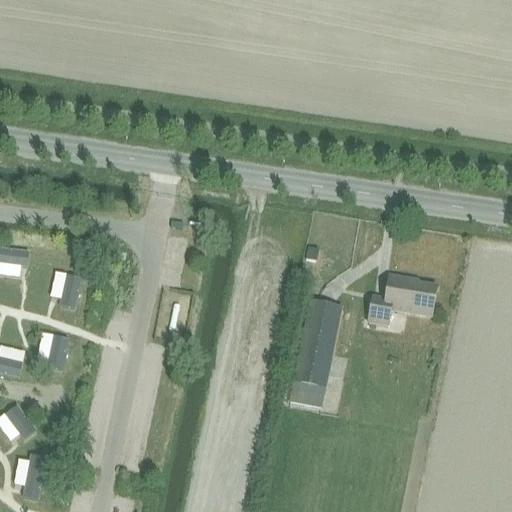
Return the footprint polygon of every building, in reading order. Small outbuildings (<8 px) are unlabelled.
[(0,268),(27,273),(30,256),(0,251),(0,268)] [(308,253),(306,263),(316,265),(318,254),(308,253)] [(60,310),(77,314),(83,283),(66,279),(60,310)] [(432,322),(438,290),(408,286),(408,283),(390,279),(385,303),(372,300),(368,326),(388,330),(391,314),(432,322)] [(326,390),(341,313),(310,306),(294,384),(326,390)] [(46,371),(63,374),(69,343),(52,340),(46,371)] [(0,378),(18,383),(22,367),(0,360),(0,378)] [(24,447),(37,436),(17,411),(4,422),(24,447)] [(23,500),(40,503),(49,461),(32,458),(23,500)]
